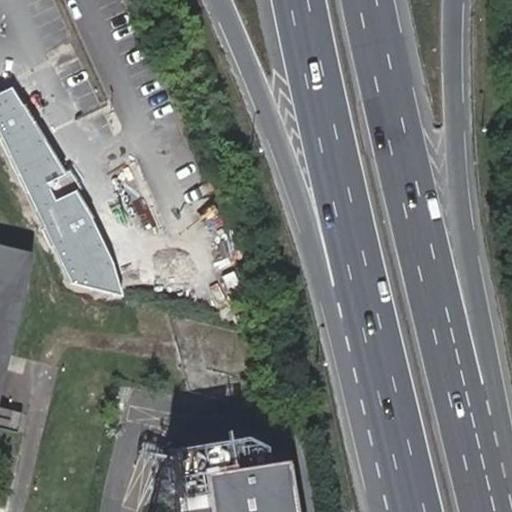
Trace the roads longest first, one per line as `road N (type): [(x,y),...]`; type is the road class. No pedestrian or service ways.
road 1 (trunk): [(218,0),(403,511)]
road 2 (trunk): [(303,0),(417,511)]
road 3 (trunk): [(460,403),(371,0)]
road 4 (trunk): [(460,403),(456,0)]
